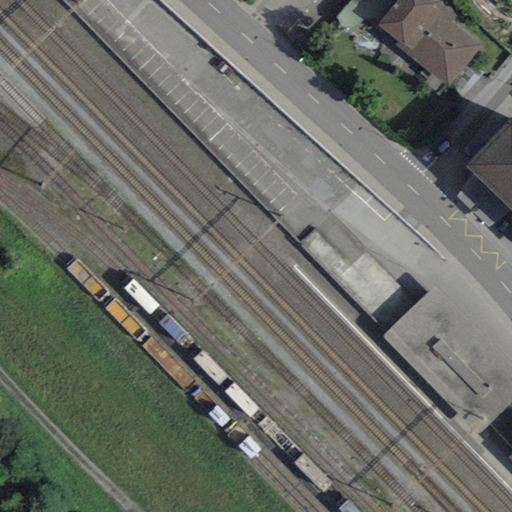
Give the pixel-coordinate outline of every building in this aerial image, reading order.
[(479,37),(430,0),(402,0),(386,21),(452,72),(479,37)] [(511,122),(475,161),(511,195),(511,122)] [(511,360),(435,282),(382,334),(478,433),(496,416),(488,407),(481,414),(409,341),(438,313),(511,388),(511,360)] [(409,341),(481,414),(488,407),(510,386),(506,382),(438,313),(409,341)] [(511,388),(510,386),(488,407),(496,416),(511,433),(511,388)]
